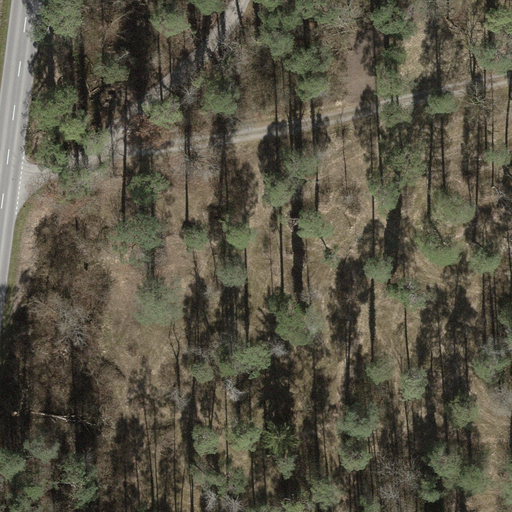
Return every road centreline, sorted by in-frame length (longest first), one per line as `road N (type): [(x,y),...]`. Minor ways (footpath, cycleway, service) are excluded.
road 1 (track): [(103,144),(220,139),(511,75)]
road 2 (tertiary): [(0,226),(29,0)]
road 3 (track): [(240,0),(219,37),(103,144)]
